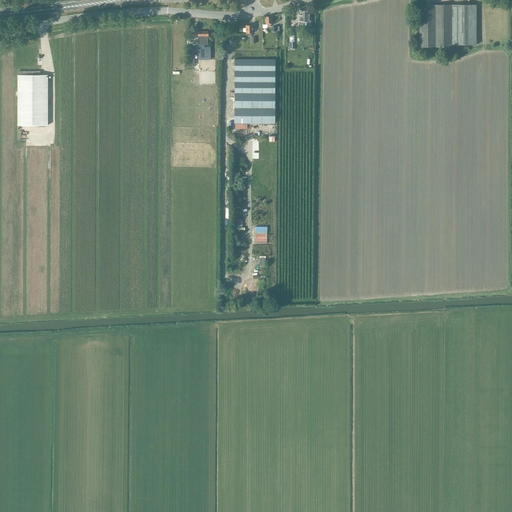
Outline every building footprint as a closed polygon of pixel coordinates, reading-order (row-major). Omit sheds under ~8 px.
[(452,4),(419,4),(420,47),(452,47),(452,45),(452,4)] [(476,4),(452,4),(452,45),(476,45),(476,4)] [(299,15),(299,22),(309,22),(309,26),(312,26),(312,17),(311,17),(311,9),(302,9),(302,15),(299,15)] [(272,24),(272,17),(265,17),(265,24),(263,25),(263,28),(268,28),(268,27),(271,27),(271,25),(272,24)] [(199,31),(200,60),(211,60),(211,47),(206,47),(206,45),(209,45),(208,37),(209,37),(209,31),(199,31)] [(235,123),(275,123),(275,59),(235,59),(235,123)] [(18,71),(18,125),(48,125),(48,75),(41,75),(40,71),(18,71)] [(265,260),(266,260),(266,255),(255,255),(256,260),(256,264),(265,264),(265,260)]
